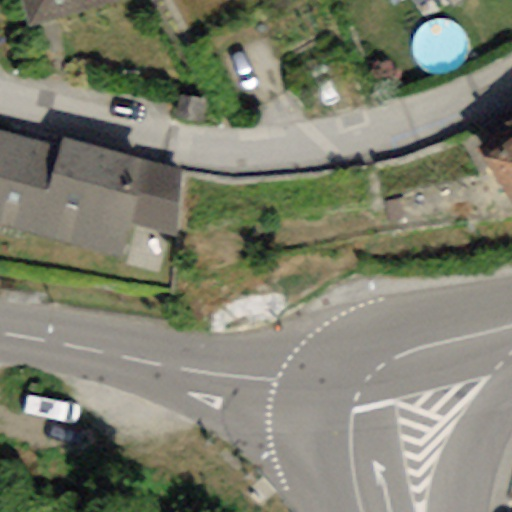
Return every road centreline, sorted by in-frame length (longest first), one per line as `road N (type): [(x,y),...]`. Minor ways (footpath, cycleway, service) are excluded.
road 1 (residential): [(511,81),(448,114),(378,135),(262,153),(190,147),(0,99)]
road 2 (tertiary): [(188,396),(267,450),(319,511)]
road 3 (tertiary): [(349,411),(511,368)]
road 4 (tertiary): [(242,366),(76,346)]
road 5 (tertiary): [(403,341),(242,366)]
road 6 (tertiary): [(188,396),(269,413),(349,411)]
road 7 (tertiary): [(76,346),(188,396)]
road 8 (secondary): [(467,511),(490,433),(511,398)]
